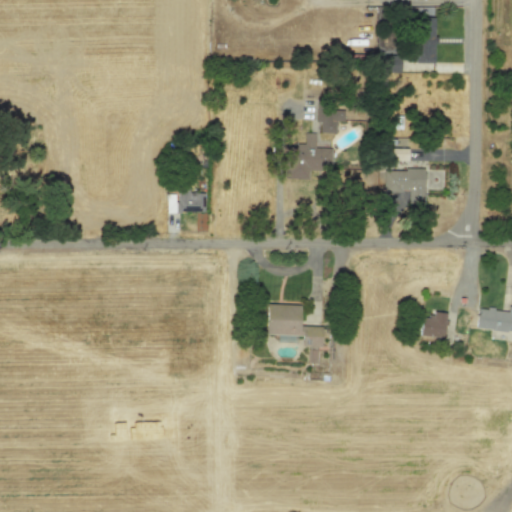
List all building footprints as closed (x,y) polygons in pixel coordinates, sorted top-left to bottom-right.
[(434,62),(433,7),(411,7),(412,62),(434,62)] [(335,121),(343,121),(343,110),(314,109),(313,122),(318,123),(318,133),(335,133),(335,121)] [(330,148),(314,147),(314,133),(302,133),(302,144),(286,143),(285,179),(307,179),(307,169),(330,169),(330,148)] [(407,148),(387,148),(386,160),(406,161),(407,148)] [(422,168),(393,169),(393,191),(406,191),(406,204),(423,204),(422,168)] [(203,212),(203,192),(188,193),(188,187),(175,187),(175,194),(165,194),(165,212),(203,212)] [(264,334),(300,336),(299,346),(319,347),(320,326),(298,325),(299,305),(265,303),(264,334)] [(511,306),(507,306),(506,310),(476,307),(474,328),(511,331),(511,306)] [(443,337),(444,314),(420,314),(419,336),(443,337)]
